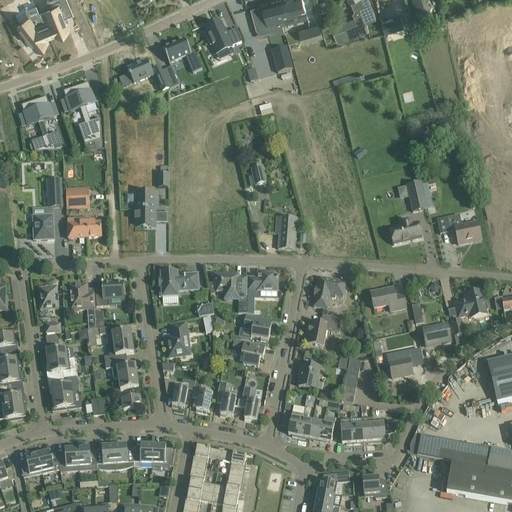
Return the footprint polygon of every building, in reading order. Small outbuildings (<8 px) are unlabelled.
[(283,26),(308,19),(302,0),(282,0),(276,2),(283,26)] [(349,0),(354,11),(352,13),(357,25),(333,34),(336,42),(340,44),(368,32),(365,26),(366,25),(363,16),(359,8),(364,6),(361,0),(349,0)] [(361,0),(364,6),(359,8),(363,16),(373,12),(367,0),(361,0)] [(430,9),(427,0),(412,0),(416,14),(421,12),(422,16),(427,14),(426,10),(430,9)] [(283,26),(276,2),(251,9),(256,28),(267,25),(268,30),(283,26)] [(66,4),(37,13),(47,37),(66,31),(62,20),(71,17),(66,4)] [(28,16),(15,22),(27,50),(44,41),(43,39),(47,37),(37,13),(28,16)] [(404,28),(401,17),(382,22),(385,33),(404,28)] [(221,25),(206,31),(209,37),(206,38),(210,47),(213,46),(217,55),(232,49),(232,48),(242,44),(236,30),(228,34),(226,29),(224,30),(221,25)] [(323,38),(320,27),(300,33),(302,43),(323,38)] [(185,41),(163,50),(169,65),(186,58),(193,75),(202,71),(195,53),(191,55),(185,41)] [(286,48),(272,52),(278,75),(293,71),(286,48)] [(147,63),(128,71),(134,85),(155,76),(157,78),(163,76),(162,72),(160,69),(155,71),(151,62),(147,64),(147,63)] [(171,68),(162,72),(163,76),(169,90),(170,91),(179,87),(171,68)] [(223,104),(244,100),(241,81),(234,83),(233,77),(219,79),(223,104)] [(351,77),(333,83),(335,88),(353,82),(351,77)] [(89,84),(76,89),(94,143),(102,141),(101,119),(100,119),(91,123),(86,109),(92,107),(96,105),(91,92),(89,84)] [(76,89),(64,93),(66,101),(71,114),(75,112),(80,110),(85,125),(78,127),(85,147),(94,143),(76,89)] [(47,99),(34,103),(51,153),(64,152),(58,134),(48,137),(44,125),(44,123),(50,121),(54,120),(54,119),(49,107),(47,99)] [(34,103),(22,107),(24,115),(28,128),(29,128),(33,127),(32,127),(38,125),(39,127),(43,139),(31,143),(33,146),(30,147),(32,151),(34,150),(35,154),(51,153),(34,103)] [(272,109),(261,113),(262,118),(273,114),(272,109)] [(431,126),(433,134),(443,132),(441,123),(431,126)] [(94,143),(85,147),(87,152),(97,151),(94,143)] [(254,185),(255,187),(267,184),(263,166),(251,169),(252,177),(249,178),(251,186),(254,185)] [(169,189),(170,189),(170,176),(169,176),(169,175),(159,175),(159,189),(169,189)] [(47,181),(48,210),(63,209),(61,180),(47,181)] [(427,210),(421,184),(407,187),(413,214),(427,210)] [(90,209),(89,190),(66,191),(67,211),(90,209)] [(158,197),(158,195),(143,195),(143,194),(142,194),(142,205),(135,205),(135,227),(142,227),(146,227),(146,229),(156,229),(156,206),(158,206),(158,204),(158,197)] [(241,213),(219,215),(219,222),(241,220),(241,213)] [(34,218),(35,241),(52,240),(54,238),(53,217),(34,218)] [(455,223),(453,217),(437,221),(441,236),(440,233),(455,230),(459,246),(468,244),(468,243),(480,241),(481,242),(478,225),(463,229),(461,222),(455,223)] [(280,236),(278,251),(295,252),(297,220),(281,218),(277,218),(276,236),(280,236)] [(68,221),(68,230),(69,240),(102,239),(101,224),(91,224),(90,220),(68,221)] [(399,228),(390,230),(393,247),(422,240),(419,224),(413,225),(412,222),(398,225),(399,228)] [(301,235),(300,243),(306,244),(312,244),(310,236),(307,236),(301,235)] [(162,277),(159,277),(159,293),(162,293),(163,306),(179,305),(178,294),(199,293),(198,285),(198,275),(177,276),(177,273),(161,274),(162,277)] [(247,279),(247,298),(259,298),(260,292),(278,293),(278,276),(267,276),(267,273),(259,273),(259,280),(255,280),(255,279),(247,279)] [(247,298),(247,279),(240,279),(240,276),(230,276),(230,278),(225,278),(225,275),(213,275),(217,293),(224,293),(224,297),(238,297),(238,299),(247,299),(247,298)] [(343,299),(346,283),(332,280),(332,281),(319,279),(317,289),(315,289),(314,298),(316,298),(314,309),(328,311),(330,300),(335,301),(336,298),(343,299)] [(103,296),(96,297),(97,309),(125,307),(124,284),(102,285),(103,296)] [(70,296),(71,312),(95,310),(94,297),(88,297),(88,291),(87,286),(79,286),(79,288),(71,288),(71,296),(70,296)] [(47,289),(40,289),(41,312),(42,319),(50,318),(50,311),(58,311),(57,287),(47,288),(47,289)] [(371,295),(373,305),(374,310),(389,307),(390,313),(406,310),(403,297),(396,298),(394,290),(371,295)] [(451,323),(450,323),(454,338),(455,338),(455,339),(457,347),(467,344),(465,337),(464,337),(463,336),(465,336),(462,320),(461,320),(460,320),(470,318),(471,321),(488,317),(487,311),(489,311),(487,303),(484,304),(483,302),(481,292),(466,296),(464,296),(466,302),(461,303),(455,305),(456,309),(458,320),(451,322),(451,323)] [(511,311),(511,299),(502,301),(504,313),(511,311)] [(202,307),(198,314),(199,319),(214,316),(212,305),(202,307)] [(420,305),(412,307),(416,326),(424,325),(420,305)] [(238,311),(238,315),(247,315),(247,309),(247,307),(242,307),(238,311)] [(103,313),(94,314),(95,322),(95,325),(95,331),(99,330),(104,329),(103,313)] [(353,321),(360,322),(362,316),(354,314),(353,321)] [(215,323),(224,327),(226,320),(218,317),(215,323)] [(261,340),(261,342),(268,344),(271,329),(258,326),(259,319),(250,317),(246,317),(243,330),(252,332),(251,338),(261,340)] [(305,346),(323,349),(325,339),(327,339),(328,333),(340,335),(342,320),(323,317),(321,325),(309,323),(305,346)] [(215,326),(213,318),(204,320),(206,327),(215,326)] [(62,334),(61,325),(46,326),(46,334),(62,334)] [(186,325),(170,327),(172,337),(166,338),(169,359),(180,358),(180,356),(190,355),(186,325)] [(423,331),(424,339),(426,349),(427,348),(427,347),(442,343),(443,345),(451,344),(447,326),(423,331)] [(88,332),(90,349),(97,348),(96,337),(100,336),(105,336),(107,335),(108,347),(114,346),(132,343),(131,331),(121,333),(112,334),(110,334),(110,329),(105,329),(104,329),(99,330),(95,331),(88,332)] [(0,355),(3,355),(2,349),(16,347),(16,340),(13,340),(13,335),(0,337),(0,355)] [(59,344),(58,336),(46,338),(47,346),(59,344)] [(379,342),(374,343),(377,358),(383,357),(379,342)] [(134,355),(132,343),(114,346),(108,347),(110,358),(104,358),(105,364),(110,364),(114,363),(114,357),(116,357),(134,355)] [(266,347),(244,343),(242,356),(245,357),(243,365),(259,368),(260,360),(263,360),(266,347)] [(66,349),(45,352),(46,361),(49,361),(49,364),(74,360),(73,353),(70,349),(66,350),(66,349)] [(407,354),(388,358),(390,365),(391,370),(393,380),(413,376),(411,368),(418,367),(416,357),(415,352),(407,354)] [(4,362),(3,355),(0,355),(0,373),(18,371),(17,369),(20,368),(19,359),(4,362)] [(222,359),(222,357),(216,356),(215,365),(222,366),(223,359),(222,359)] [(511,357),(488,363),(490,373),(497,403),(511,399),(511,357)] [(341,359),(339,369),(346,370),(348,361),(341,359)] [(63,373),(64,379),(72,378),(77,378),(74,360),(49,364),(49,366),(47,367),(48,375),(63,373)] [(361,362),(350,360),(347,375),(358,377),(361,362)] [(299,377),(301,378),(299,388),(316,391),(320,369),(301,365),(299,377)] [(115,369),(112,370),(114,381),(119,380),(137,377),(136,366),(126,367),(117,368),(117,369),(115,369)] [(22,383),(21,374),(18,374),(18,371),(0,373),(0,378),(0,380),(0,391),(10,391),(9,384),(22,383)] [(358,377),(347,375),(344,389),(356,391),(358,377)] [(137,377),(119,380),(121,392),(139,389),(137,377)] [(79,395),(77,378),(72,378),(64,379),(65,386),(50,388),(51,397),(54,396),(54,399),(79,395)] [(174,383),(164,381),(166,395),(174,396),(172,408),(178,410),(178,408),(185,409),(186,399),(188,390),(194,391),(195,387),(195,383),(183,380),(182,384),(174,383)] [(233,418),(236,399),(230,398),(232,387),(220,385),(217,404),(223,405),(220,418),(226,419),(227,417),(233,418)] [(195,387),(194,391),(192,400),(198,401),(196,413),(202,414),(202,412),(209,414),(212,395),(206,393),(207,389),(195,387)] [(242,402),(241,409),(247,410),(244,422),(250,423),(251,422),(257,423),(258,416),(263,417),(264,409),(260,408),(261,404),(254,403),(255,398),(256,392),(244,389),(243,396),(242,402)] [(356,391),(344,389),(343,395),(354,398),(356,391)] [(0,400),(1,410),(0,409),(0,410),(23,407),(22,404),(25,404),(24,395),(11,397),(10,391),(0,391),(0,400)] [(79,395),(54,399),(55,402),(52,402),(53,411),(69,409),(69,411),(75,410),(74,408),(82,407),(80,395),(79,395)] [(353,405),(354,398),(343,395),(342,403),(353,405)] [(121,401),(124,414),(144,410),(143,403),(141,403),(140,399),(121,401)] [(106,417),(104,400),(98,401),(100,417),(106,417)] [(100,417),(98,401),(91,402),(94,418),(100,417)] [(23,407),(0,410),(0,422),(6,421),(6,423),(12,422),(11,420),(27,418),(26,409),(23,410),(23,407)] [(292,438),(299,440),(303,415),(293,413),(292,416),(284,415),(281,427),(289,429),(288,436),(292,436),(292,438)] [(306,439),(310,440),(313,423),(307,421),(308,416),(303,415),(299,440),(306,441),(306,439)] [(324,425),(320,444),(327,445),(327,443),(331,444),(336,420),(325,418),(324,425)] [(373,419),(362,420),(362,426),(364,444),(368,443),(368,445),(375,445),(373,423),(373,419)] [(351,421),(340,422),(342,445),(346,445),(346,447),(353,446),(352,427),(351,421)] [(391,422),(373,423),(375,445),(382,444),(382,442),(386,442),(385,435),(395,434),(400,422),(391,423),(391,422)] [(313,442),(320,444),(324,425),(313,423),(310,440),(314,441),(313,442)] [(362,426),(352,427),(353,446),(360,446),(360,444),(364,444),(362,426)] [(511,452),(416,435),(411,447),(411,456),(452,464),(511,474),(511,452)] [(114,447),(116,472),(117,472),(122,472),(128,470),(133,469),(133,468),(134,468),(134,464),(134,449),(127,449),(127,446),(114,447)] [(134,449),(134,464),(140,464),(140,465),(152,465),(152,467),(153,467),(154,446),(141,446),(141,449),(134,449)] [(154,446),(153,467),(163,468),(173,468),(175,450),(166,450),(166,447),(154,446)] [(96,451),(97,472),(98,472),(98,470),(99,470),(99,471),(108,472),(116,472),(114,447),(102,448),(102,451),(96,451)] [(203,465),(201,471),(206,472),(209,459),(220,461),(222,451),(219,451),(197,447),(196,454),(194,454),(194,455),(196,455),(194,463),(203,465)] [(60,472),(61,474),(79,473),(77,449),(65,450),(65,454),(58,454),(59,466),(60,472)] [(77,449),(79,473),(97,472),(96,451),(90,452),(90,449),(77,449)] [(225,452),(222,451),(220,461),(232,464),(229,476),(234,477),(235,471),(243,472),(245,464),(246,465),(246,464),(245,464),(246,456),(224,452),(225,452)] [(38,455),(42,476),(60,472),(59,466),(58,454),(51,456),(50,453),(38,455)] [(20,463),(24,480),(42,476),(38,455),(26,458),(26,461),(20,463)] [(3,464),(0,464),(0,486),(2,490),(10,488),(14,486),(12,483),(12,482),(15,481),(15,480),(14,478),(12,468),(5,471),(3,464)] [(511,474),(452,464),(447,494),(506,505),(511,506),(511,474)] [(190,484),(189,491),(214,495),(215,486),(204,484),(206,472),(201,471),(200,477),(192,475),(190,483),(189,483),(189,484),(190,484)] [(342,497),(342,484),(350,484),(349,475),(335,476),(333,485),(320,482),(318,494),(335,497),(342,497)] [(215,486),(214,495),(238,500),(239,493),(241,493),(240,493),(241,484),(233,483),(234,477),(229,476),(227,488),(215,486)] [(363,480),(364,490),(365,499),(373,499),(376,500),(391,499),(386,483),(379,483),(379,479),(363,480)] [(399,490),(392,492),(397,511),(411,511),(402,479),(397,480),(399,490)] [(102,509),(97,510),(96,511),(117,511),(118,504),(118,487),(110,488),(111,504),(102,505),(102,509)] [(194,508),(193,511),(198,511),(200,502),(212,505),(214,495),(189,491),(188,498),(186,497),(186,498),(187,498),(186,506),(194,508)] [(318,494),(316,505),(340,509),(333,507),(335,497),(318,494)] [(223,507),(222,511),(235,511),(237,508),(238,508),(238,507),(237,507),(238,500),(214,495),(212,505),(223,507)]
